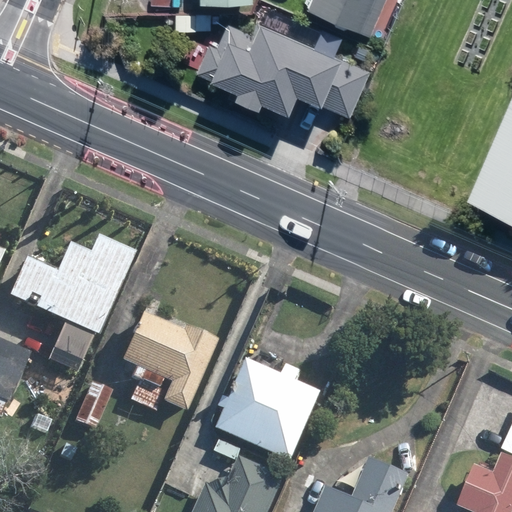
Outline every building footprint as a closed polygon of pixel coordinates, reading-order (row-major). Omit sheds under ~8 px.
[(382,0),(307,0),(305,6),(368,34),(382,0)] [(173,12),(172,30),(196,31),(197,14),(173,12)] [(234,87),(230,95),(255,106),(259,97),(285,109),(293,91),(347,115),(369,66),(335,52),(342,37),(313,24),(306,41),(258,20),(253,32),(225,20),(214,45),(208,42),(195,71),(234,87)] [(511,94),(467,199),(511,218),(511,94)] [(97,240),(90,257),(69,248),(58,273),(28,260),(11,299),(66,323),(53,353),(82,365),(94,337),(100,339),(135,256),(97,240)] [(184,327),(182,334),(142,317),(121,365),(135,371),(132,379),(159,391),(163,382),(172,385),(165,403),(188,413),(219,342),(184,327)] [(31,354),(0,340),(0,417),(3,419),(31,354)] [(326,394),(299,382),(303,373),(273,359),(269,370),(252,362),(235,399),(227,396),(223,407),(231,410),(221,433),(294,465),(326,394)] [(113,394),(92,385),(76,422),(97,431),(113,394)] [(242,458),(233,479),(209,486),(196,511),(273,511),(288,479),(242,458)] [(375,458),(355,500),(329,488),(317,511),(398,511),(415,476),(375,458)] [(511,511),(511,460),(507,458),(499,476),(480,467),(461,509),(468,511),(511,511)]
